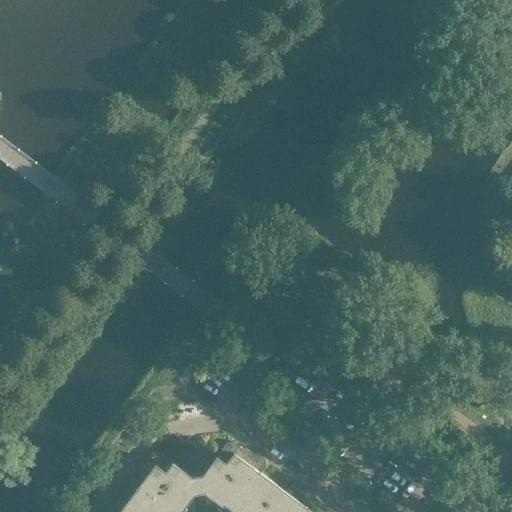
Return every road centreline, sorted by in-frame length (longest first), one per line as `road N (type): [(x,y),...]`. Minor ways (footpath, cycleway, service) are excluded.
road 1 (residential): [(373,511),(244,419),(220,415)]
road 2 (residential): [(91,511),(150,433),(208,427),(220,415)]
